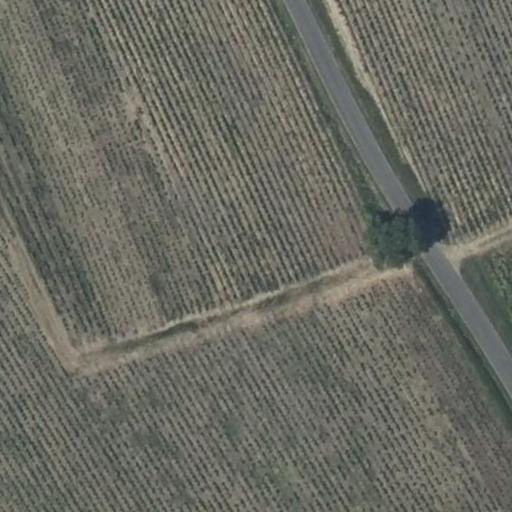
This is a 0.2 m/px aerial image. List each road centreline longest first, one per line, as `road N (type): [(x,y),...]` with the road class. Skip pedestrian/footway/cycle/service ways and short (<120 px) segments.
road 1 (track): [(427,250),(75,357),(2,207)]
road 2 (unclassified): [(511,388),(378,173),(289,0)]
